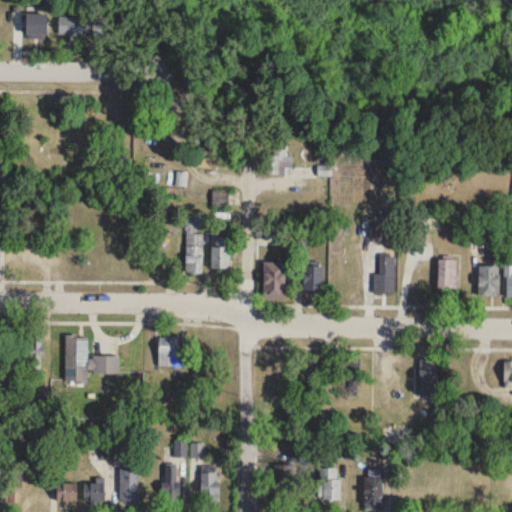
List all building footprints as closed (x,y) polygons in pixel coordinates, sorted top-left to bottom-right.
[(27,35),(46,35),(46,9),(27,9),(27,35)] [(58,35),(106,35),(106,16),(58,16),(58,35)] [(197,168),(228,168),(228,144),(197,144),(197,168)] [(290,148),(268,148),(268,174),(290,174),(290,148)] [(202,216),(186,215),(185,273),(202,273),(202,216)] [(230,269),(230,237),(211,237),(211,269),(230,269)] [(374,293),(395,293),(395,256),(379,256),(379,273),(374,273),(374,293)] [(456,291),(456,260),(437,260),(437,291),(456,291)] [(263,299),(285,299),(285,261),(263,261),(263,299)] [(322,291),(322,265),(304,265),(304,291),(322,291)] [(498,297),(499,266),(478,266),(478,297),(498,297)] [(42,336),(25,336),(25,375),(42,375),(42,336)] [(66,336),(66,385),(87,385),(87,373),(119,373),(119,356),(88,356),(88,336),(66,336)] [(158,337),(158,366),(186,366),(186,337),(158,337)] [(436,360),(419,360),(419,397),(436,397),(436,360)] [(511,361),(503,361),(503,384),(511,383),(511,361)] [(399,428),(385,428),(385,441),(399,441),(399,428)] [(218,466),(200,466),(200,503),(218,503),(218,466)] [(275,466),(275,489),(293,489),(293,466),(275,466)] [(339,468),(318,468),(318,500),(339,500),(339,468)] [(22,503),(21,469),(3,470),(4,504),(22,503)] [(120,503),(138,503),(138,469),(120,469),(120,503)] [(382,469),(365,469),(365,507),(382,507),(382,469)] [(104,502),(104,481),(85,481),(85,502),(104,502)] [(77,502),(77,483),(57,483),(57,502),(77,502)]
